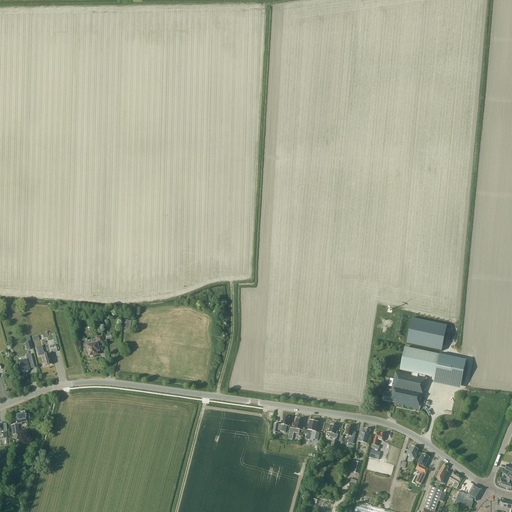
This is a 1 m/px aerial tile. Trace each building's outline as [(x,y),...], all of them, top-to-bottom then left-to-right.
[(123,320),(122,329),(130,330),(131,321),(123,320)] [(448,327),(413,320),(407,344),(442,352),(448,327)] [(23,338),(26,350),(33,349),(29,337),(23,338)] [(89,357),(94,356),(97,355),(97,352),(98,351),(96,344),(103,343),(102,337),(96,338),(96,339),(87,341),(86,340),(82,341),(83,347),(85,347),(86,351),(87,351),(89,357)] [(49,354),(45,355),(45,352),(43,353),(42,346),(35,348),(38,357),(42,356),(45,366),(52,365),(49,354)] [(412,375),(395,371),(390,394),(388,394),(388,393),(384,392),(383,400),(395,403),(394,405),(419,410),(427,378),(425,378),(426,375),(436,377),(435,378),(462,384),(467,362),(406,349),(401,370),(413,372),(412,375)] [(34,368),(31,354),(25,356),(27,360),(19,362),(19,365),(19,366),(20,366),(21,372),(30,370),(29,369),(34,368)] [(452,415),(454,402),(444,400),(442,413),(452,415)] [(26,413),(25,413),(24,412),(22,412),(21,413),(21,414),(15,415),(16,425),(11,426),(13,437),(20,436),(18,425),(21,424),(21,423),(27,422),(26,420),(30,419),(29,415),(26,416),(26,413)] [(288,426),(290,418),(284,417),(283,421),(282,421),(281,425),(274,424),(273,432),(278,433),(278,431),(285,432),(287,426),(288,426)] [(302,420),(301,420),(296,419),(294,429),(290,428),(288,439),(292,440),(294,433),(298,434),(299,430),(302,430),(304,421),(303,421),(303,420),(302,420)] [(316,422),(315,422),(310,421),(308,430),(304,429),(303,434),(306,435),(305,439),(311,440),(312,433),(315,434),(313,439),(318,440),(319,433),(316,432),(319,423),(318,423),(318,422),(316,422)] [(336,450),(337,448),(338,441),(336,440),(336,439),(336,438),(337,439),(338,435),(336,434),(337,432),(336,431),(337,427),(335,426),(335,425),(334,425),(334,424),(333,424),(332,424),(331,424),(331,425),(329,433),(331,433),(330,437),(333,438),(331,446),(334,447),(334,450),(336,450)] [(353,444),(354,440),(353,440),(354,440),(356,433),(353,432),(354,428),(347,426),(346,431),(345,431),(344,433),(345,434),(345,435),(351,437),(351,439),(349,438),(348,443),(353,444)] [(367,444),(371,430),(365,429),(364,431),(362,431),(361,437),(359,437),(358,441),(367,444)] [(383,441),(385,434),(381,433),(380,434),(376,433),(375,439),(374,439),(373,445),(372,445),(371,448),(379,450),(379,447),(377,446),(378,440),(383,441)] [(416,455),(418,450),(415,448),(415,447),(414,447),(413,447),(412,447),(409,453),(407,452),(406,455),(415,460),(417,456),(416,455)] [(379,460),(380,453),(371,450),(369,457),(379,460)] [(425,468),(430,458),(422,454),(417,464),(418,464),(415,470),(420,472),(415,482),(421,485),(428,469),(425,468)] [(362,464),(355,462),(352,473),(359,475),(362,464)] [(444,484),(450,473),(447,471),(449,468),(444,464),(439,472),(438,472),(434,478),(444,484)] [(459,485),(463,478),(453,472),(449,480),(454,483),(452,486),(456,489),(458,485),(459,485)] [(511,473),(508,472),(506,479),(501,478),(499,486),(511,490),(511,485),(511,473)] [(457,502),(456,504),(459,505),(459,503),(471,508),(473,503),(472,502),(473,500),(476,501),(482,490),(473,485),(468,495),(459,491),(456,501),(457,502)] [(434,511),(442,491),(431,487),(424,508),(434,511)] [(511,502),(501,500),(499,506),(497,505),(496,510),(498,510),(506,511),(507,511),(508,509),(509,510),(511,510),(511,502)] [(354,511),(394,511),(357,502),(354,511)]
